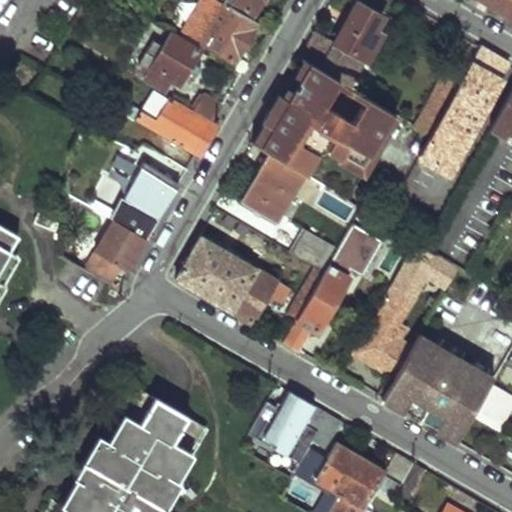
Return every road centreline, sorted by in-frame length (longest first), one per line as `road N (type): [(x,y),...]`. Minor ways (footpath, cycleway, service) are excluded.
road 1 (residential): [(150,290),(511,493)]
road 2 (residential): [(150,290),(310,0)]
road 3 (residential): [(0,448),(150,290)]
